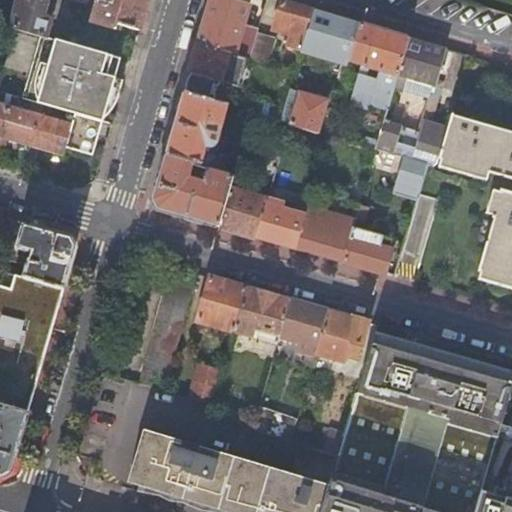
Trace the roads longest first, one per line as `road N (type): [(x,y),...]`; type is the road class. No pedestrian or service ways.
road 1 (residential): [(511,338),(113,225)]
road 2 (residential): [(30,511),(113,225)]
road 3 (residential): [(113,225),(179,0)]
road 4 (residential): [(511,45),(357,0)]
